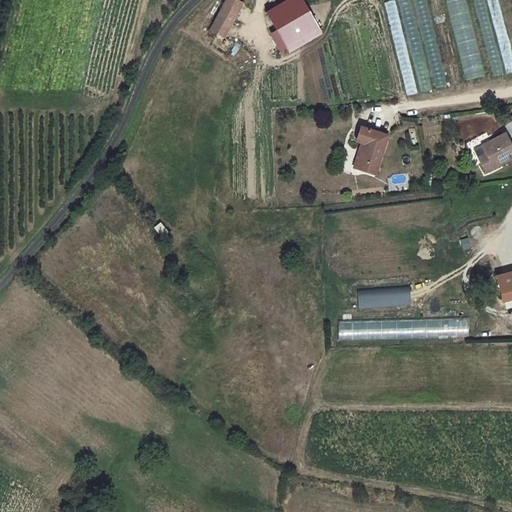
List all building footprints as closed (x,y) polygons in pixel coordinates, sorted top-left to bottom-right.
[(243,9),(227,0),(210,31),(226,40),(243,9)] [(322,32),(303,0),(283,0),(265,10),(276,30),(288,51),(322,32)] [(395,0),(384,3),(407,96),(419,93),(395,0)] [(410,0),(398,0),(422,93),(433,90),(410,0)] [(425,0),(413,0),(437,92),(448,89),(425,0)] [(465,0),(446,0),(467,79),(485,74),(465,0)] [(485,0),(474,0),(494,77),(504,74),(485,0)] [(511,51),(498,0),(486,0),(507,74),(511,72),(511,51)] [(288,51),(276,30),(270,33),(282,54),(288,51)] [(359,171),(376,176),(388,138),(362,130),(358,143),(366,146),(359,171)] [(481,148),(485,156),(489,162),(481,166),(485,174),(511,160),(511,147),(505,135),(481,148)] [(478,159),(481,166),(489,162),(485,156),(478,159)] [(511,273),(499,276),(506,301),(511,299),(511,273)] [(410,286),(357,289),(359,309),(411,306),(410,296),(410,286)] [(339,321),(339,340),(469,337),(468,317),(339,321)]
